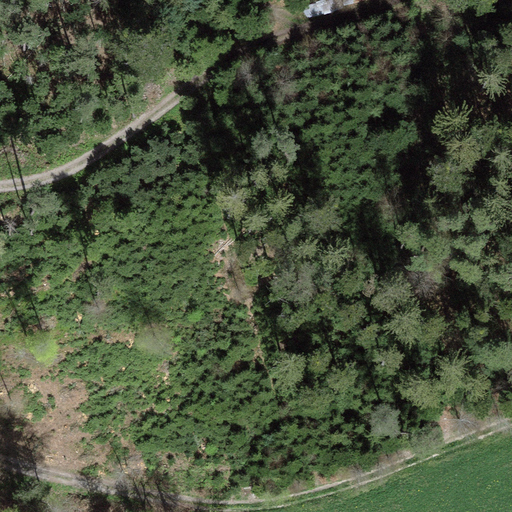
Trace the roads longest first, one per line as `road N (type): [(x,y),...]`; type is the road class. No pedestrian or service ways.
road 1 (track): [(0,458),(114,488),(247,502),(348,484),(511,420)]
road 2 (track): [(0,186),(91,161),(186,81),(313,21),(393,0)]
